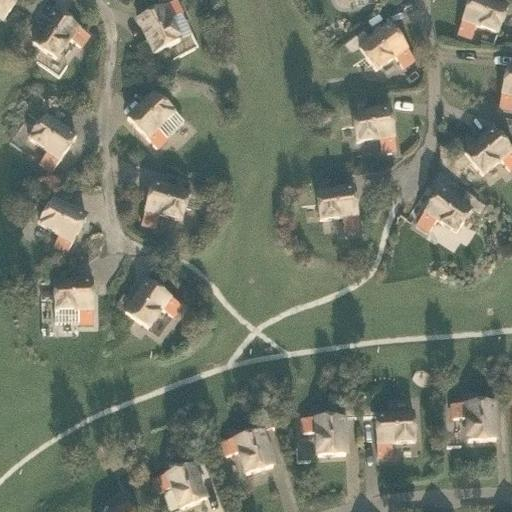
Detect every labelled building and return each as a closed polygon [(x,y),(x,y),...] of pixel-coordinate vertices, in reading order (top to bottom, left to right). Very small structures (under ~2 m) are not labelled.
[(0,0),(0,21),(3,24),(19,1),(27,6),(31,0),(0,0)] [(498,37),(507,11),(500,8),(503,0),(495,0),(494,6),(480,1),(477,0),(470,0),(458,37),(472,42),(476,29),(498,37)] [(511,12),(511,0),(503,0),(500,8),(507,11),(511,12)] [(155,57),(180,45),(169,24),(181,18),(175,5),(138,23),(148,44),(137,50),(148,72),(159,66),(155,57)] [(56,63),(69,44),(80,52),(89,39),(55,16),(41,35),(31,28),(17,48),(27,55),(33,47),(56,63)] [(364,33),(344,47),(351,58),(359,52),(375,75),(394,61),(402,72),(414,64),(390,30),(371,43),(364,33)] [(511,71),(507,70),(499,111),(511,113),(511,71)] [(184,126),(154,97),(162,90),(153,81),(135,98),(144,107),(127,123),(156,153),(184,126)] [(37,114),(45,120),(29,143),(48,156),(40,167),(52,176),(76,142),(57,128),(64,118),(44,104),(37,114)] [(342,120),(352,119),(356,146),(379,143),(381,156),(396,154),(390,113),(367,117),(365,104),(340,108),(342,120)] [(468,139),(449,154),(457,164),(464,158),(482,179),(500,164),(509,175),(511,172),(511,155),(494,133),(476,148),(468,139)] [(199,200),(202,187),(178,181),(175,193),(152,188),(142,228),(156,231),(159,218),(182,224),(189,197),(199,200)] [(331,195),(329,182),(305,185),(306,198),(316,197),(320,224),(343,222),(344,235),(359,233),(354,192),(331,195)] [(53,251),(66,258),(86,221),(66,211),(71,199),(50,188),(44,199),(53,204),(39,228),(60,239),(53,251)] [(430,235),(437,224),(456,237),(472,213),(480,219),(487,208),(466,195),(459,205),(440,193),(417,228),(430,235)] [(69,273),(44,274),(44,286),(54,286),(55,314),(55,328),(78,327),(93,327),(92,285),(69,286),(69,273)] [(119,325),(125,317),(148,333),(161,314),(172,321),(181,309),(147,286),(134,305),(123,297),(109,318),(119,325)] [(363,420),(376,420),(378,461),(392,460),(392,447),(415,446),(414,418),(390,419),(390,408),(375,409),(375,399),(363,400),(363,420)] [(453,408),(453,423),(467,423),(468,446),(496,444),(494,407),(453,408)] [(318,460),(345,459),(344,421),(356,421),(356,409),(342,409),(343,421),(302,423),(303,438),(317,437),(318,460)] [(262,434),(223,446),(227,460),(240,456),(247,478),(273,470),(262,434),(274,431),(267,411),(255,415),(262,434)] [(192,469),(154,484),(160,497),(172,492),(180,511),(185,511),(207,503),(193,468),(204,464),(196,444),(184,448),(192,469)]
